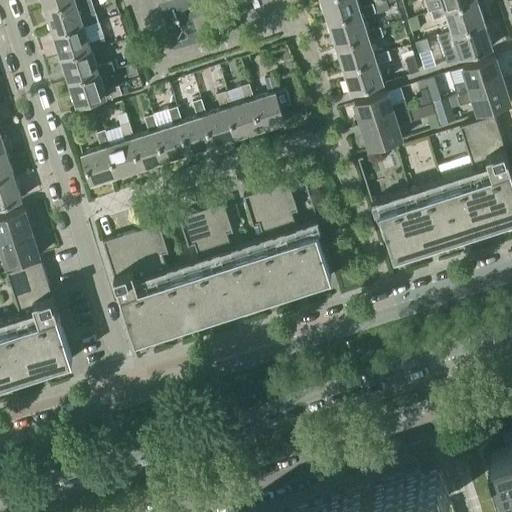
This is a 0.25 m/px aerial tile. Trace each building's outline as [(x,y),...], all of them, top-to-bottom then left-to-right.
[(67,0),(46,7),(53,31),(83,21),(84,23),(96,19),(99,19),(96,10),(81,14),(76,0),(67,0)] [(322,0),(329,19),(360,9),(359,6),(357,0),(322,0)] [(386,0),(379,0),(375,2),(378,11),(389,7),(386,0)] [(467,0),(430,0),(433,8),(444,5),(445,8),(467,0)] [(447,13),(452,29),(453,31),(485,20),(477,0),(467,0),(445,8),(444,5),(433,8),(431,9),(434,18),(447,13)] [(368,32),(367,30),(362,15),(376,11),(373,1),(359,6),(360,9),(329,19),(336,43),(368,32)] [(408,18),(412,30),(421,27),(417,15),(408,18)] [(83,21),(53,31),(61,55),(91,45),(91,47),(106,42),(103,34),(101,34),(96,19),(84,23),(83,21)] [(493,45),(485,20),(453,31),(452,29),(438,33),(448,60),(461,55),(493,45)] [(375,56),(375,53),(370,38),(383,34),(381,25),(367,30),(368,32),(336,43),(344,66),(375,56)] [(430,47),(426,35),(415,39),(419,51),(430,47)] [(99,69),(99,71),(114,67),(111,59),(96,63),(91,47),(91,45),(61,55),(69,79),(99,69)] [(375,56),(344,66),(352,90),(383,80),(377,62),(391,58),(388,49),(375,53),(375,56)] [(419,68),(415,54),(406,57),(411,71),(419,68)] [(454,83),(457,93),(503,78),(496,54),(463,65),(467,78),(454,83)] [(106,97),(122,92),(119,82),(104,87),(99,71),(99,69),(69,79),(77,103),(105,94),(106,97)] [(269,91),(254,96),(250,97),(260,126),(285,118),(275,91),(280,89),(274,73),(265,76),(269,91)] [(511,101),(503,78),(457,93),(460,103),(474,98),(478,112),(511,101)] [(236,134),(260,126),(250,97),(254,96),(249,81),(241,84),(246,98),(230,103),(226,105),(236,134)] [(425,103),(433,101),(428,86),(421,88),(425,103)] [(221,106),(207,111),(202,112),(212,142),(236,134),(226,105),(230,103),(225,89),(216,91),(221,106)] [(362,123),(409,108),(405,98),(392,103),(387,89),(355,100),(362,123)] [(198,114),(182,119),(178,120),(188,150),(212,142),(202,112),(207,111),(202,96),(193,99),(198,114)] [(422,116),(436,112),(432,101),(418,105),(422,116)] [(173,122),(159,126),(154,128),(164,157),(188,150),(178,120),(182,119),(177,104),(168,107),(173,122)] [(412,118),(409,108),(362,123),(370,147),(402,136),(398,123),(412,118)] [(150,129),(134,134),(130,136),(140,165),(164,157),(154,128),(159,126),(154,112),(145,115),(150,129)] [(394,254),(511,215),(511,169),(511,165),(494,112),(460,123),(473,166),(373,199),(359,157),(363,156),(363,155),(358,156),(372,199),(384,237),(389,236),(394,254)] [(116,173),(140,165),(130,136),(134,134),(129,119),(121,122),(126,137),(110,142),(106,143),(116,173)] [(92,181),(116,173),(106,143),(110,142),(105,127),(97,130),(102,145),(82,151),(92,181)] [(0,177),(14,173),(6,149),(0,150),(0,177)] [(0,204),(22,197),(14,173),(0,177),(0,204)] [(159,220),(103,238),(120,291),(121,291),(136,337),(331,274),(326,257),(330,255),(317,216),(306,179),(300,181),(301,182),(305,181),(316,216),(302,221),(289,178),(244,193),(257,235),(238,242),(224,199),(179,214),(193,256),(173,262),(159,220)] [(0,240),(32,230),(24,206),(0,214),(0,240)] [(32,230),(0,240),(0,251),(3,251),(7,264),(40,253),(32,230)] [(0,380),(72,358),(58,311),(41,258),(7,270),(21,312),(0,319),(0,380)] [(511,511),(511,444),(491,451),(511,511)] [(287,511),(401,511),(450,496),(440,463),(287,511)]
